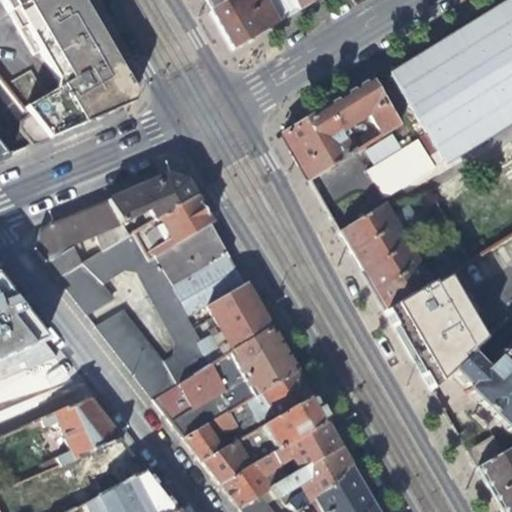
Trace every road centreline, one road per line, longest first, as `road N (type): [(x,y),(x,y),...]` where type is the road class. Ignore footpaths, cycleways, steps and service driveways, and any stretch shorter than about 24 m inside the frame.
road 1 (secondary): [(461,511),(229,99)]
road 2 (secondary): [(175,124),(407,511)]
road 3 (residential): [(0,247),(206,511)]
road 4 (unclassified): [(407,0),(229,99)]
road 5 (residential): [(175,124),(0,197)]
road 6 (secondary): [(109,0),(175,124)]
